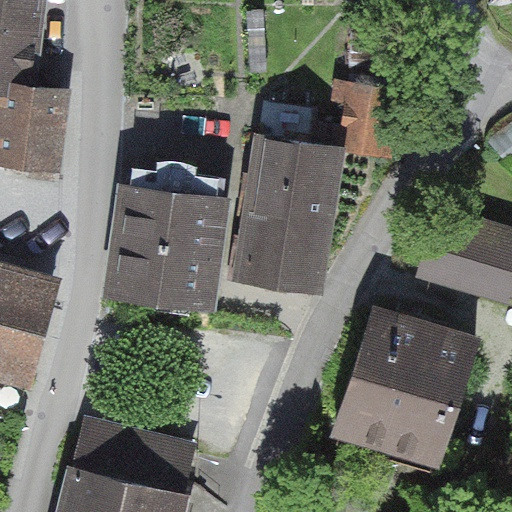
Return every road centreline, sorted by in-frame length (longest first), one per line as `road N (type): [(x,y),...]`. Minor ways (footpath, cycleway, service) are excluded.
road 1 (residential): [(31,511),(80,322),(103,0)]
road 2 (residential): [(511,89),(468,116),(428,159),(367,253),(319,348),(255,511)]
